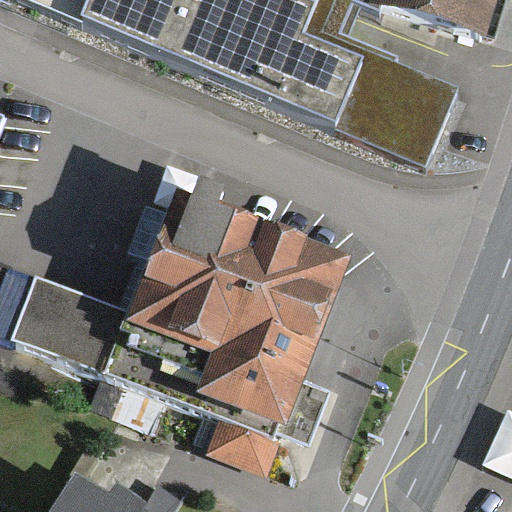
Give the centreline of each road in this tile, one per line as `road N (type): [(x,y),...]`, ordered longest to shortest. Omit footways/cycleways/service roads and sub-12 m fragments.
road 1 (residential): [(0,47),(510,265)]
road 2 (tertiary): [(398,511),(510,265)]
